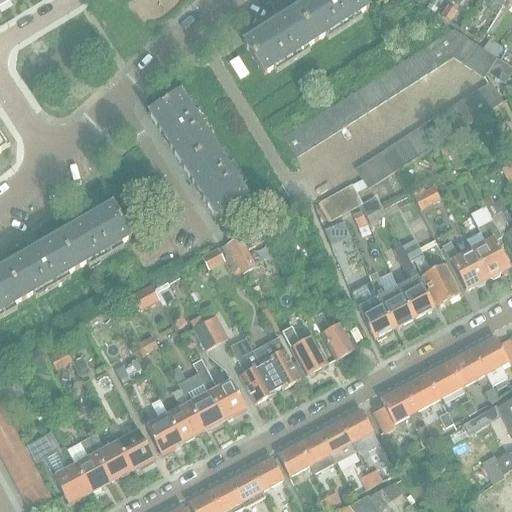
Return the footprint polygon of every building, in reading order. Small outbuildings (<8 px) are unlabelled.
[(363,0),(313,0),(297,11),(317,43),(369,10),(363,0)] [(447,5),(440,16),(449,23),(456,11),(447,5)] [(264,76),(299,54),(317,43),(297,11),(244,43),(264,76)] [(453,31),(427,48),(440,68),(454,60),(453,31)] [(477,46),(453,31),(454,60),(464,66),(477,46)] [(489,40),(483,50),(486,53),(495,58),(502,49),(489,40)] [(477,46),(464,66),(474,72),(486,53),(483,50),(477,46)] [(427,48),(416,54),(429,75),(440,68),(427,48)] [(486,53),(474,72),(484,79),(488,72),(497,60),(495,58),(486,53)] [(416,54),(406,61),(419,82),(429,75),(416,54)] [(249,73),(238,55),(229,61),(239,79),(249,73)] [(497,60),(488,72),(504,83),(511,71),(511,66),(498,58),(497,60)] [(406,61),(396,67),(409,88),(419,82),(406,61)] [(396,67),(385,74),(399,95),(409,88),(396,67)] [(385,74),(375,80),(388,101),(399,95),(385,74)] [(375,80),(365,87),(378,108),(388,101),(375,80)] [(490,83),(477,91),(490,112),(503,103),(490,83)] [(365,87),(354,94),(368,114),(378,108),(365,87)] [(477,91),(466,98),(479,118),(490,112),(477,91)] [(149,114),(160,132),(182,166),(214,146),(180,94),(149,114)] [(354,94),(344,100),(357,121),(368,114),(354,94)] [(466,98),(456,104),(469,125),(479,118),(466,98)] [(344,100),(334,106),(347,128),(357,121),(344,100)] [(456,104),(446,111),(459,131),(469,125),(456,104)] [(334,106),(324,113),(337,134),(347,128),(334,106)] [(446,111),(436,117),(449,138),(459,131),(446,111)] [(324,113),(314,119),(327,140),(337,134),(324,113)] [(436,117),(426,124),(439,144),(449,138),(436,117)] [(314,119),(304,126),(316,147),(327,140),(314,119)] [(426,124),(415,130),(428,151),(439,144),(426,124)] [(304,126),(293,132),(306,153),(316,147),(304,126)] [(415,130),(405,137),(418,158),(428,151),(415,130)] [(306,153),(293,132),(283,139),(296,160),(306,153)] [(405,137),(395,144),(408,164),(418,158),(405,137)] [(395,144),(385,150),(398,171),(408,164),(395,144)] [(214,146),(182,166),(215,219),(247,198),(214,146)] [(385,150),(375,156),(388,177),(398,171),(385,150)] [(375,156),(364,163),(378,183),(388,177),(375,156)] [(378,183),(364,163),(354,170),(361,181),(353,185),(359,195),(378,183)] [(352,186),(341,192),(351,211),(362,205),(352,186)] [(341,192),(330,198),(341,217),(351,211),(341,192)] [(341,217),(330,198),(320,204),(330,223),(341,217)] [(485,208),(493,221),(501,237),(504,235),(511,249),(511,221),(500,200),(485,208)] [(111,206),(57,237),(76,270),(130,239),(111,206)] [(485,243),(471,251),(487,281),(509,269),(495,242),(502,238),(501,237),(493,221),(478,229),(485,243)] [(57,237),(4,268),(23,301),(76,270),(57,237)] [(230,243),(226,246),(222,248),(235,270),(238,269),(242,275),(257,268),(240,239),(230,243)] [(414,241),(401,248),(410,264),(413,261),(438,307),(459,296),(442,266),(431,272),(422,256),(414,241)] [(487,281),(471,251),(457,258),(449,244),(442,248),(466,292),(487,281)] [(235,270),(222,248),(202,260),(208,271),(224,263),(229,273),(235,270)] [(409,282),(397,288),(414,320),(434,309),(417,277),(410,264),(401,248),(394,252),(409,282)] [(4,268),(0,270),(0,313),(23,301),(4,268)] [(375,275),(369,278),(375,293),(378,300),(395,330),(414,320),(397,288),(383,296),(375,275)] [(369,278),(359,282),(368,304),(357,310),(375,341),(395,330),(378,300),(375,293),(369,278)] [(151,287),(131,299),(138,312),(159,301),(151,287)] [(336,362),(356,351),(342,325),(325,333),(323,330),(328,327),(321,315),(313,319),(336,362)] [(215,318),(204,324),(216,347),(227,341),(215,318)] [(204,324),(193,330),(205,353),(216,347),(204,324)] [(307,378),(328,366),(312,337),(300,345),(291,329),(282,334),(307,378)] [(151,337),(136,345),(142,357),(157,349),(151,337)] [(496,339),(473,352),(486,376),(492,387),(508,379),(502,367),(508,364),(510,367),(511,366),(511,344),(510,340),(500,346),(496,339)] [(245,340),(230,348),(245,375),(239,378),(255,406),(275,395),(274,393),(261,369),(245,340)] [(278,340),(254,354),(262,369),(261,369),(274,393),(281,389),(282,391),(301,381),(278,340)] [(65,351),(49,359),(55,371),(71,363),(65,351)] [(473,352),(450,365),(462,388),(486,376),(473,352)] [(201,362),(193,366),(198,375),(201,379),(208,394),(224,423),(246,411),(230,382),(216,389),(208,375),(201,362)] [(450,365),(427,377),(439,401),(462,388),(450,365)] [(198,375),(178,386),(180,390),(188,405),(203,434),(224,423),(208,394),(201,379),(198,375)] [(427,377),(404,390),(416,413),(439,401),(427,377)] [(493,389),(484,394),(491,405),(499,401),(493,389)] [(180,409),(167,416),(182,445),(203,434),(188,405),(180,390),(172,395),(180,409)] [(429,438),(416,413),(404,390),(381,402),(384,408),(373,413),(385,435),(396,429),(394,425),(408,418),(421,442),(429,438)] [(159,420),(145,427),(161,457),(182,445),(167,416),(159,402),(151,406),(159,420)] [(470,402),(461,406),(468,418),(476,413),(470,402)] [(511,436),(511,402),(498,410),(511,436)] [(4,410),(0,412),(0,425),(9,420),(4,410)] [(361,412),(340,424),(355,454),(365,448),(361,441),(373,434),(361,412)] [(447,414),(439,419),(445,430),(453,426),(447,414)] [(9,420),(0,425),(0,438),(15,431),(9,420)] [(340,424),(319,435),(335,465),(355,454),(340,424)] [(116,425),(108,429),(116,444),(116,443),(132,473),(154,461),(138,431),(123,439),(116,425)] [(15,431),(0,438),(0,451),(21,441),(15,431)] [(51,433),(26,447),(35,465),(43,461),(53,477),(68,507),(90,495),(74,466),(66,451),(64,448),(60,450),(51,433)] [(319,435),(299,446),(310,468),(314,476),(335,465),(319,435)] [(95,436),(88,440),(111,484),(132,473),(116,443),(116,444),(103,450),(95,436)] [(81,446),(67,453),(74,466),(90,495),(111,484),(88,440),(80,444),(81,446)] [(21,441),(0,451),(0,454),(5,464),(26,452),(21,441)] [(310,468),(299,446),(277,458),(289,479),(310,468)] [(26,452),(5,464),(10,474),(32,462),(26,452)] [(511,453),(495,463),(493,459),(482,464),(493,485),(504,479),(502,476),(511,470),(511,453)] [(272,460),(251,471),(263,493),(284,482),(272,460)] [(32,462),(10,474),(16,485),(37,473),(32,462)] [(251,471),(230,483),(244,510),(266,499),(263,493),(251,471)] [(376,471),(367,476),(373,487),(382,482),(376,471)] [(37,473),(16,485),(21,495),(43,483),(37,473)] [(373,487),(367,476),(360,480),(366,491),(373,487)] [(43,483),(21,495),(27,505),(49,494),(43,483)] [(230,483),(209,494),(218,511),(241,511),(244,510),(230,483)] [(401,492),(394,483),(369,498),(377,510),(401,492)] [(49,494),(27,505),(30,511),(40,511),(54,504),(49,494)] [(218,511),(209,494),(188,505),(191,511),(218,511)] [(335,494),(327,499),(333,510),(342,505),(335,494)] [(342,511),(377,511),(367,498),(347,509),(342,511)] [(329,511),(333,510),(327,499),(318,503),(322,511),(329,511)]
